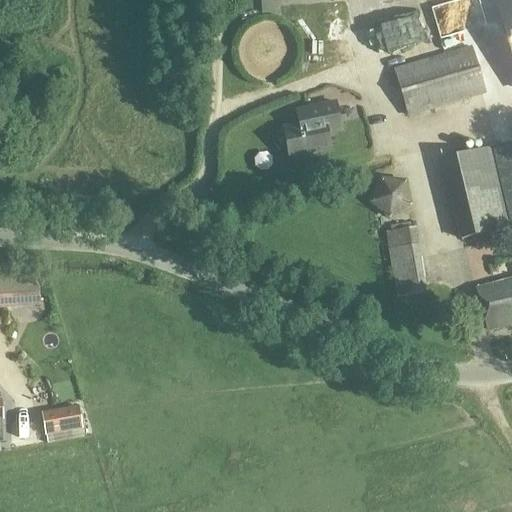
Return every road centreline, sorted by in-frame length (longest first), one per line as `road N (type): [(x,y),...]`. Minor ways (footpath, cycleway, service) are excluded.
road 1 (tertiary): [(511,371),(461,376),(425,369),(134,251)]
road 2 (unclassified): [(217,0),(209,171),(189,201),(147,226),(134,251)]
road 3 (tertiary): [(134,251),(0,239)]
